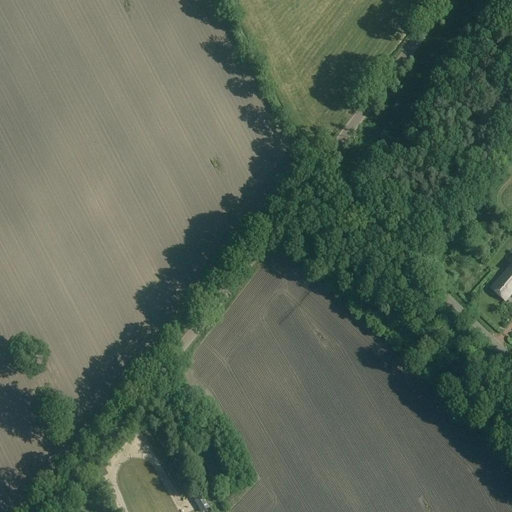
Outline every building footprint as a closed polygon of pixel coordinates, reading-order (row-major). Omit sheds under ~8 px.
[(511,255),(507,261),(511,265),(491,289),(505,302),(511,293),(511,255)] [(198,461),(212,454),(209,448),(210,448),(207,443),(193,450),(198,461)] [(187,474),(181,478),(187,488),(193,484),(187,474)] [(226,477),(217,481),(221,488),(229,484),(226,477)] [(195,502),(201,511),(209,508),(202,497),(195,502)]
